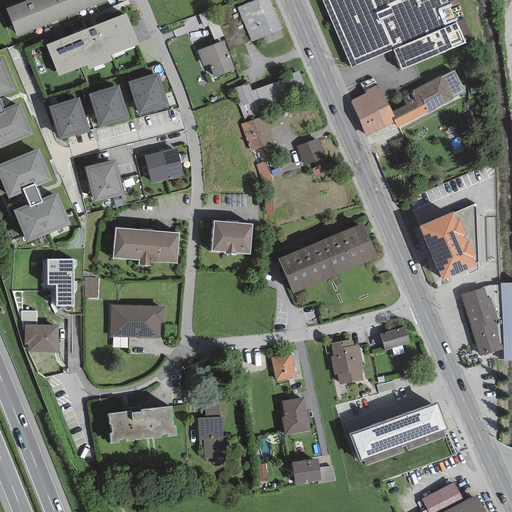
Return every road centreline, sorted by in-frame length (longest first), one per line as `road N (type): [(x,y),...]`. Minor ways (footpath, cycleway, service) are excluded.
road 1 (residential): [(141,0),(195,151),(189,353)]
road 2 (primary): [(421,304),(291,0)]
road 3 (residential): [(189,353),(334,329),(421,304)]
road 4 (primary): [(511,509),(421,304)]
road 5 (motorway): [(53,511),(0,375)]
road 6 (residential): [(77,391),(138,388),(189,353)]
